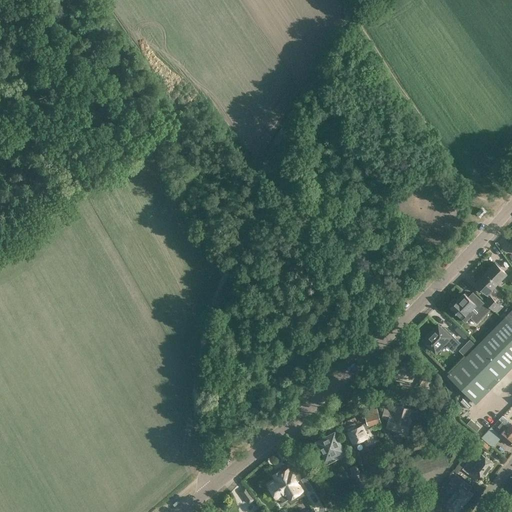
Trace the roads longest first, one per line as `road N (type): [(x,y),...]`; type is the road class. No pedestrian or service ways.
road 1 (track): [(196,496),(201,376),(225,270),(273,148),(355,0)]
road 2 (tertiary): [(181,511),(281,431),(511,203)]
